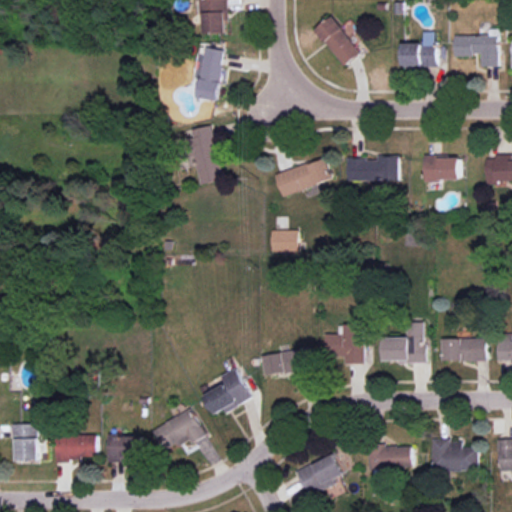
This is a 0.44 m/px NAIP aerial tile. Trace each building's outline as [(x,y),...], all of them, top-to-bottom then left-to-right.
[(204,0),(205,33),(230,33),(229,0),(204,0)] [(363,52),(334,16),(317,29),(345,66),(363,52)] [(491,35),(457,36),(457,55),(484,54),(484,66),(501,66),(500,29),(491,29),(491,35)] [(404,43),(404,65),(438,66),(438,31),(425,31),(425,43),(404,43)] [(227,50),(207,46),(199,97),(219,100),(227,50)] [(226,179),(214,124),(191,129),(203,184),(226,179)] [(401,156),(380,155),(380,158),(350,158),(350,180),(401,180),(401,156)] [(488,184),(511,183),(511,155),(488,156),(488,184)] [(277,175),(285,196),(335,178),(328,156),(277,175)] [(427,180),(463,180),(463,156),(427,156),(427,180)] [(302,230),(273,229),(273,251),(301,251),(302,230)] [(428,321),(409,321),(408,338),(386,337),(385,361),(428,361),(428,321)] [(366,324),(346,324),(346,334),(323,334),(323,355),(346,355),(346,363),(366,363),(366,324)] [(511,361),(511,332),(499,333),(499,361),(511,361)] [(444,360),(489,360),(488,338),(444,338),(444,360)] [(264,356),(267,375),(315,367),(312,348),(264,356)] [(226,412),(254,397),(238,367),(222,375),(227,384),(206,395),(216,414),(224,409),(226,412)] [(155,429),(167,452),(191,439),(194,443),(208,435),(192,408),(155,429)] [(14,460),(41,460),(40,423),(14,424),(14,460)] [(99,458),(99,434),(57,435),(58,459),(99,458)] [(110,462),(124,462),(123,458),(145,458),(144,434),(109,434),(110,462)] [(511,438),(500,439),(501,470),(511,469),(511,438)] [(480,446),(464,446),(464,439),(434,439),(434,470),(480,470),(480,446)] [(414,467),(413,445),(370,447),(371,468),(414,467)] [(309,494),(337,484),(335,478),(346,474),(339,455),(299,469),(309,494)]
